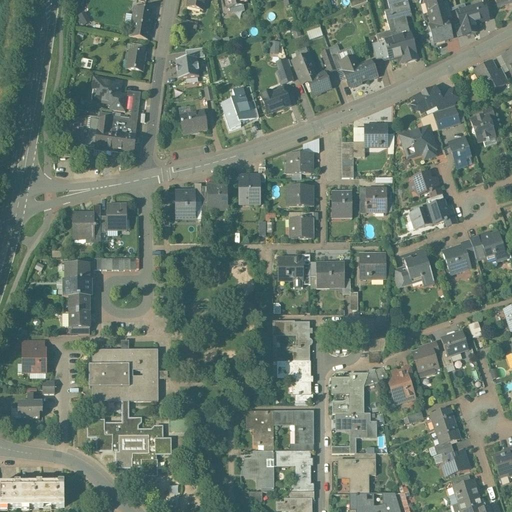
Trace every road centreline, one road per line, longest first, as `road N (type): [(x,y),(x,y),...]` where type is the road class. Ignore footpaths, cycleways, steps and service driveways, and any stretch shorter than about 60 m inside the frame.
road 1 (residential): [(321,124),(511,34)]
road 2 (secondary): [(49,0),(14,205)]
road 3 (residential): [(145,178),(321,124)]
road 4 (residential): [(145,178),(171,0)]
road 5 (residential): [(321,360),(320,511)]
road 6 (residential): [(131,511),(81,465),(0,447)]
road 7 (residential): [(321,360),(353,359),(361,349),(361,328),(352,319),(320,319),(321,345)]
road 8 (residential): [(14,205),(145,178)]
road 9 (residential): [(321,124),(322,245)]
